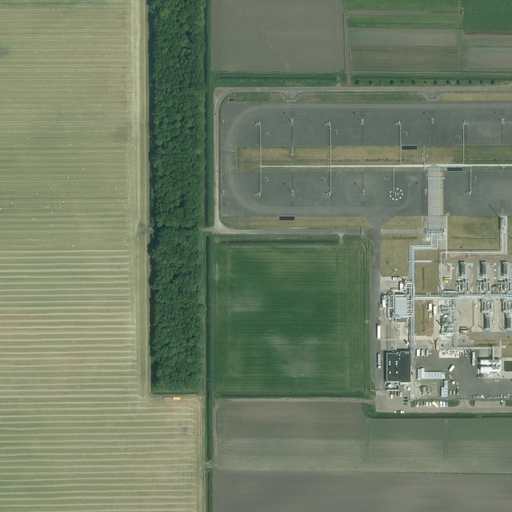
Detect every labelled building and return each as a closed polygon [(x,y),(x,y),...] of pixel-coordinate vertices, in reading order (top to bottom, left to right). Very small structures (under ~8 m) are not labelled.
[(464,264),(457,264),(457,294),(463,294),(467,294),(467,282),(464,282),(464,264)] [(485,264),(478,264),(478,293),(489,293),(489,282),(485,282),(485,264)] [(506,264),(499,264),(499,293),(505,293),(510,293),(510,282),(506,282),(506,264)] [(409,283),(400,283),(400,293),(381,293),(381,303),(381,308),(387,308),(387,319),(392,319),(392,325),(405,325),(405,319),(411,319),(413,319),(413,300),(413,299),(413,298),(413,296),(413,283),(412,283),(409,283)] [(503,302),(503,331),(510,331),(510,313),(511,312),(511,301),(509,302),(503,302)] [(481,302),(481,331),(489,331),(489,313),(492,313),(492,302),(488,302),(481,302)] [(451,305),(438,305),(438,335),(451,335),(451,305)] [(409,369),(409,353),(399,353),(399,354),(388,354),(386,354),(386,382),(399,382),(399,384),(409,384),(409,369)] [(482,372),(503,372),(503,359),(496,360),(496,357),(480,357),(480,362),(482,362),(482,372)]
